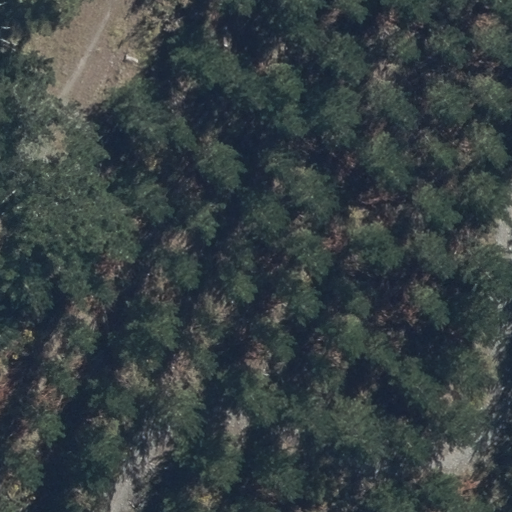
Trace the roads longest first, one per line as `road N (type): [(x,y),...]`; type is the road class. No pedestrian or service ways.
road 1 (track): [(511,196),(501,206),(481,438),(424,478),(179,411),(143,440),(106,511)]
road 2 (track): [(0,193),(118,0)]
